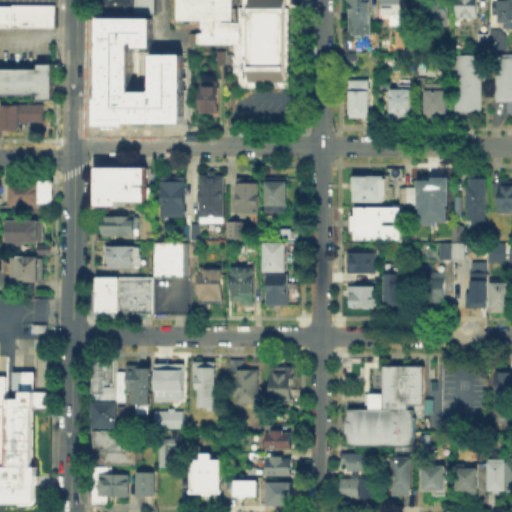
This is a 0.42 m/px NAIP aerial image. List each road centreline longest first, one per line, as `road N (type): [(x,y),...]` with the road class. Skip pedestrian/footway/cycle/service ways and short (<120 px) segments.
road 1 (residential): [(0,158),(57,159),(95,145),(511,147)]
road 2 (tertiary): [(70,511),(76,0)]
road 3 (residential): [(320,511),(321,0)]
road 4 (residential): [(72,335),(511,336)]
